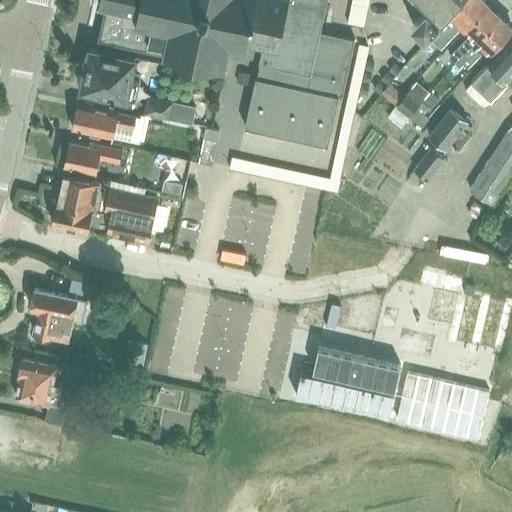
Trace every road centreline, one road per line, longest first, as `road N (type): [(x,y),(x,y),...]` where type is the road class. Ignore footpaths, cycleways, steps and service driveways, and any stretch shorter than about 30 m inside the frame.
road 1 (residential): [(0,221),(45,240),(282,289),(388,273),(403,247)]
road 2 (tertiary): [(0,173),(28,38)]
